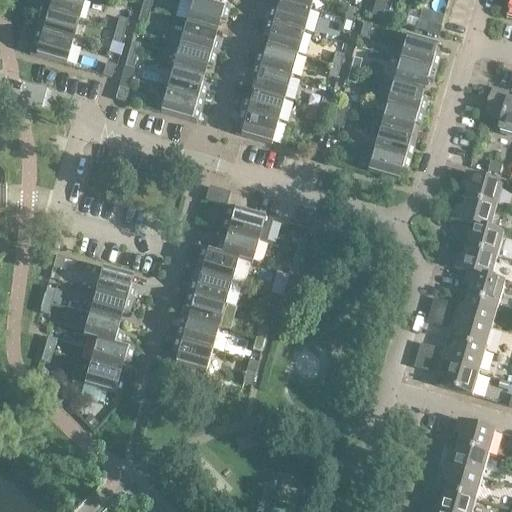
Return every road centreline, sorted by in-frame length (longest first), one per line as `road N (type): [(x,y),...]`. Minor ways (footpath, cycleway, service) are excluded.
road 1 (residential): [(85,108),(105,134),(398,219)]
road 2 (residential): [(398,219),(426,193),(480,0)]
road 3 (residential): [(398,219),(426,274),(395,392)]
road 4 (residential): [(395,392),(362,511)]
road 5 (residential): [(395,392),(511,424)]
